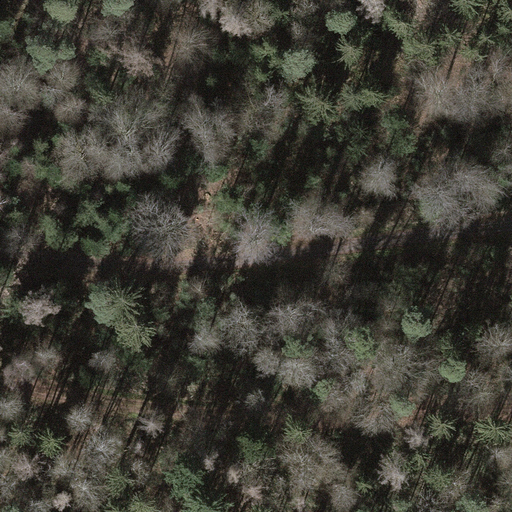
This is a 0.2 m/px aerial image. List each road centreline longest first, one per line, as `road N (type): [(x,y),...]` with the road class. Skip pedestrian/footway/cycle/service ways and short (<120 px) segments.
road 1 (track): [(0,245),(139,263),(511,217)]
road 2 (track): [(0,375),(281,417),(511,402)]
